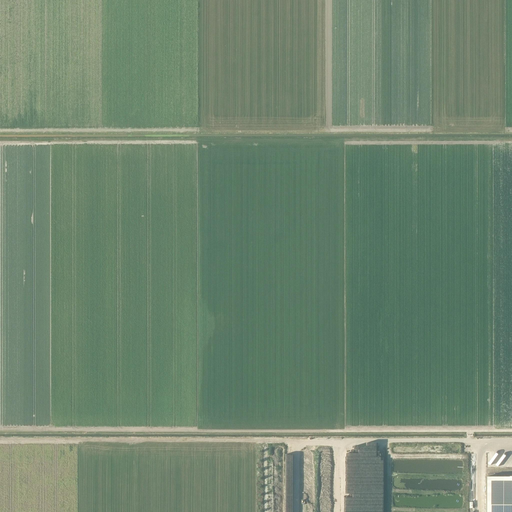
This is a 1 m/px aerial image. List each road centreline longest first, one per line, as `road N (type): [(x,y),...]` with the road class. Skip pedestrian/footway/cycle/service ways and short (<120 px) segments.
road 1 (unknown): [(511,431),(53,431)]
road 2 (unknown): [(481,440),(365,440),(358,449),(358,511)]
